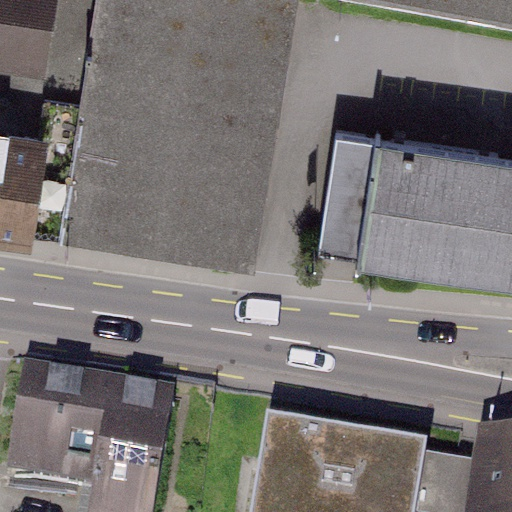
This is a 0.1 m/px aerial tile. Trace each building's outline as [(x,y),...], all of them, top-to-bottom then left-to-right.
[(0,223),(252,269),(295,0),(102,0),(87,101),(0,88),(0,223)] [(0,0),(0,88),(87,101),(102,0),(0,0)] [(511,0),(410,0),(511,17),(511,0)] [(361,255),(511,277),(511,156),(337,131),(322,235),(363,241),(361,255)] [(156,511),(174,403),(26,379),(14,457),(99,471),(91,511),(156,511)] [(420,511),(430,455),(269,428),(255,511),(420,511)] [(511,511),(511,446),(487,443),(477,511),(511,511)]
